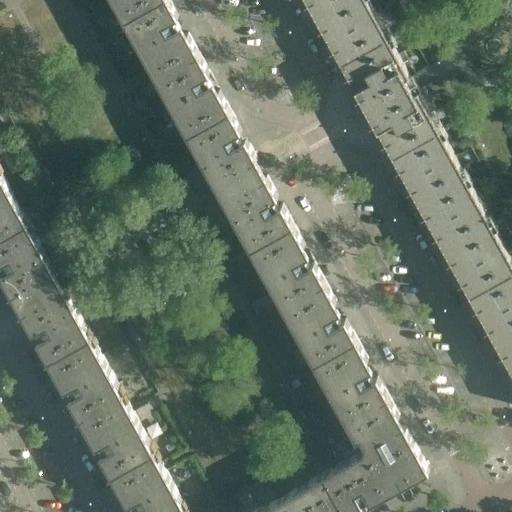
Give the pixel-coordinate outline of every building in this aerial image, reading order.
[(158,0),(115,0),(125,18),(158,0)] [(200,52),(189,32),(183,23),(179,25),(175,17),(179,15),(170,0),(158,0),(125,18),(157,76),(200,52)] [(342,0),(307,0),(316,15),(342,0)] [(389,35),(373,7),(369,0),(342,0),(316,15),(342,61),(389,35)] [(436,108),(424,85),(419,88),(415,83),(411,76),(417,73),(404,50),(399,53),(389,35),(342,61),(368,109),(393,155),(441,129),(431,111),(436,108)] [(231,109),(220,89),(215,79),(211,82),(209,79),(206,74),(211,72),(200,52),(157,76),(188,133),(231,109)] [(279,195),(268,175),(263,167),(247,137),(242,139),(238,132),(242,129),(231,109),(188,133),(204,160),(184,171),(195,192),(215,181),(225,198),(205,209),(206,211),(216,230),(236,219),(251,247),(294,223),(283,203),(279,205),(275,198),(279,195)] [(466,175),(457,158),(441,129),(393,155),(419,201),(466,175)] [(0,236),(29,221),(19,202),(0,168),(0,236)] [(492,221),(476,193),(466,175),(419,201),(445,247),(492,221)] [(97,296),(86,277),(85,275),(65,286),(56,269),(76,258),(64,238),(44,249),(29,221),(0,236),(0,263),(2,262),(6,270),(1,272),(13,293),(17,301),(34,331),(38,329),(42,336),(38,339),(49,359),(92,335),(77,307),(97,296)] [(511,271),(511,257),(507,249),(492,221),(445,247),(470,294),(511,271)] [(326,280),(315,261),(311,263),(307,255),(311,253),(294,223),(251,247),(283,304),(326,280)] [(309,241),(318,259),(327,255),(319,236),(309,241)] [(511,271),(470,294),(496,341),(511,331),(511,271)] [(358,337),(346,317),(342,320),(338,312),(342,310),(326,280),(283,304),(315,361),(358,337)] [(352,296),(341,303),(400,404),(410,398),(385,357),(387,356),(352,296)] [(511,331),(496,341),(511,369),(511,331)] [(124,392),(103,354),(92,335),(49,359),(66,389),(70,386),(74,394),(70,396),(81,416),(124,392)] [(389,395),(378,375),(374,377),(370,369),(374,367),(358,337),(315,361),(346,418),(389,395)] [(155,449),(134,410),(124,392),(81,416),(97,445),(101,443),(105,450),(101,453),(112,473),(155,449)] [(430,469),(407,426),(389,395),(346,418),(358,438),(362,436),(366,444),(364,449),(364,450),(387,492),(430,469)] [(176,511),(187,506),(166,468),(155,449),(112,473),(129,503),(133,501),(137,508),(133,510),(133,511),(176,511)] [(352,511),(387,492),(364,450),(326,471),(348,511),(352,511)] [(348,511),(326,471),(305,483),(301,477),(306,475),(298,461),(280,471),(290,490),(278,497),(267,478),(249,488),(256,502),(261,500),(264,505),(251,511),(348,511)]
